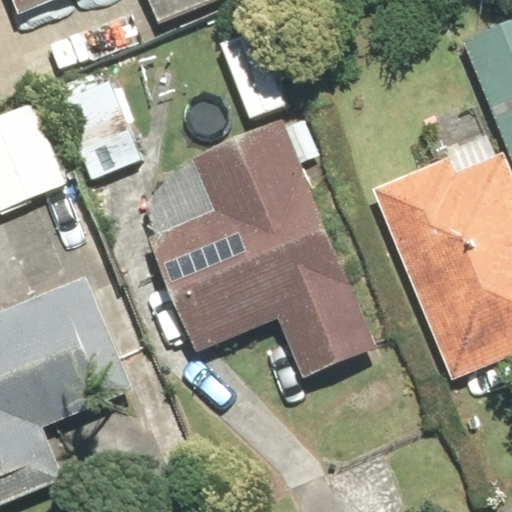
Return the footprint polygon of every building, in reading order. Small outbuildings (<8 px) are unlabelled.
[(114,82),(61,102),(92,184),(145,164),(114,82)] [(215,203),(155,226),(201,341),(280,309),(304,369),(381,338),(286,100),(189,139),(215,203)] [(40,113),(0,126),(0,210),(65,188),(40,113)] [(455,148),(375,182),(456,373),(511,349),(511,149),(510,146),(463,166),(455,148)] [(0,505),(74,476),(51,420),(140,383),(94,270),(0,308),(0,505)]
